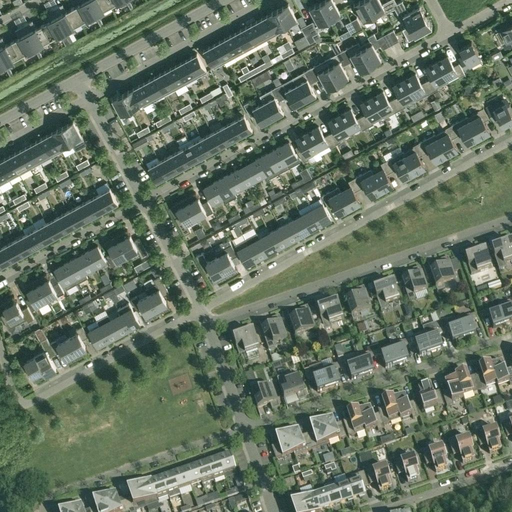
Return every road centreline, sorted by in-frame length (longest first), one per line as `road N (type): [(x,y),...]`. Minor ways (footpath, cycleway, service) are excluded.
road 1 (residential): [(200,308),(511,140)]
road 2 (residential): [(452,31),(143,201)]
road 3 (residential): [(207,322),(511,217)]
road 4 (residential): [(244,428),(511,335)]
road 5 (residential): [(0,348),(15,399),(26,404),(200,308)]
road 6 (residential): [(244,428),(49,495),(43,511)]
road 7 (residential): [(267,0),(88,95)]
road 8 (unclassified): [(225,0),(81,78)]
road 9 (residential): [(143,201),(0,277)]
road 10 (residential): [(376,511),(511,465)]
road 11 (residential): [(143,201),(200,308)]
